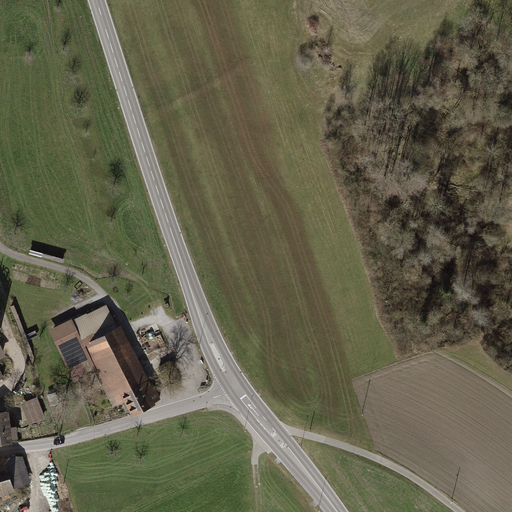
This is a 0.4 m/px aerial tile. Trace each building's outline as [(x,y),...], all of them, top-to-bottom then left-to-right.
[(113,324),(106,308),(92,315),(92,314),(85,317),(93,334),(113,324)] [(83,346),(116,329),(113,324),(93,334),(85,317),(83,314),(72,319),(72,318),(49,329),(74,381),(96,371),(83,346)] [(116,329),(83,346),(96,371),(103,385),(108,383),(110,386),(105,389),(108,394),(112,391),(118,403),(126,399),(132,412),(159,398),(154,387),(152,385),(146,388),(142,381),(147,379),(144,374),(139,376),(116,329)] [(163,374),(174,368),(170,361),(159,367),(163,374)] [(38,404),(25,406),(31,421),(43,417),(38,404)] [(7,412),(0,412),(0,442),(10,442),(7,412)] [(3,458),(0,459),(0,491),(2,498),(8,496),(6,489),(24,483),(16,457),(3,458)]
